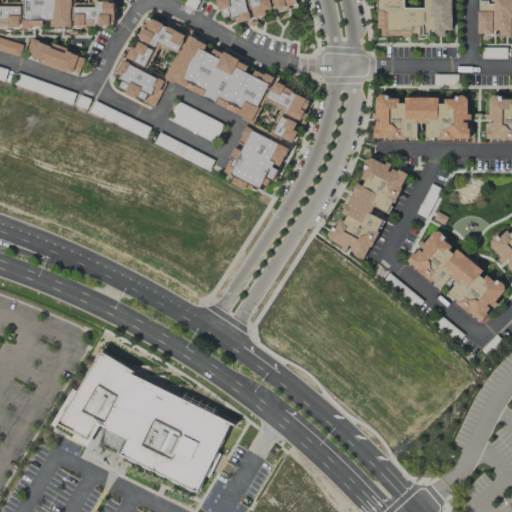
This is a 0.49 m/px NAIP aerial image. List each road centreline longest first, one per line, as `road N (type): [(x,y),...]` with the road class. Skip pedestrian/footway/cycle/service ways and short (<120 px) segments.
road 1 (secondary): [(419,509),(269,370),(151,295),(56,250)]
road 2 (residential): [(226,340),(343,142),(354,64),(346,0)]
road 3 (residential): [(324,0),(332,98),(317,153),(209,328)]
road 4 (secondary): [(0,267),(140,327),(277,418)]
road 5 (secondary): [(277,418),(376,511)]
